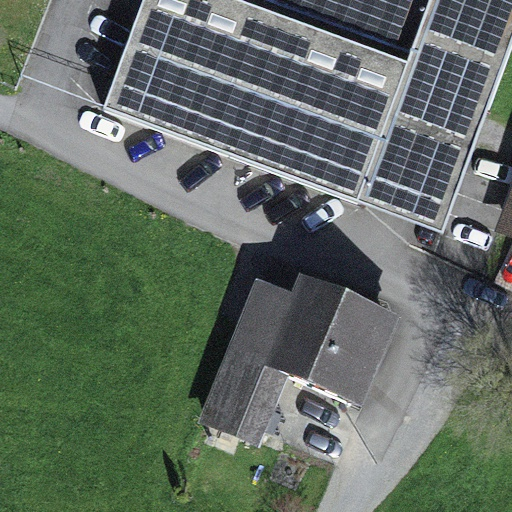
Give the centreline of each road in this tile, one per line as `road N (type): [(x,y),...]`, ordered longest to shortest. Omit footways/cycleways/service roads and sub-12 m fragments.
road 1 (residential): [(0,108),(472,316)]
road 2 (track): [(472,316),(405,452),(355,511)]
